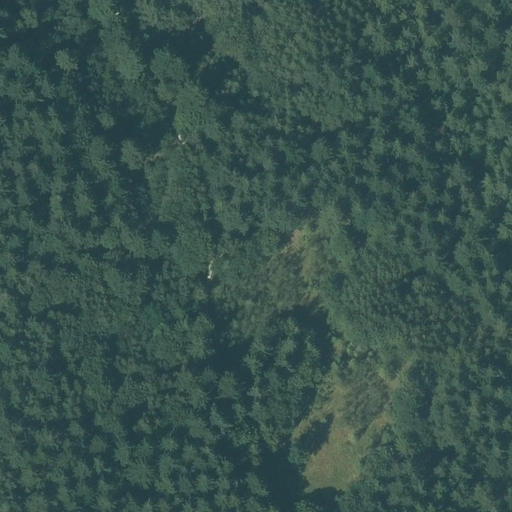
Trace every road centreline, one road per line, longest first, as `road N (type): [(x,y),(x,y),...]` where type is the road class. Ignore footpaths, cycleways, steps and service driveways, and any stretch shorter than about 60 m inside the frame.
road 1 (track): [(382,511),(467,443),(472,386),(363,128),(270,22),(243,14),(231,0)]
road 2 (track): [(511,271),(365,0)]
